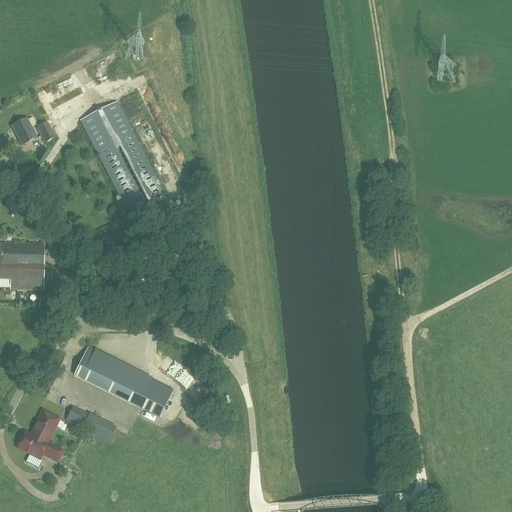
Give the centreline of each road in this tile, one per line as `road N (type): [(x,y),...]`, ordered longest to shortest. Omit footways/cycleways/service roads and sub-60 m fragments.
road 1 (unclassified): [(259,510),(243,384),(184,334),(100,328),(66,338),(32,371),(0,428)]
road 2 (track): [(372,0),(393,138),(403,330)]
road 3 (track): [(419,497),(403,330)]
road 4 (track): [(403,330),(511,269)]
road 5 (unclassified): [(297,507),(419,497)]
